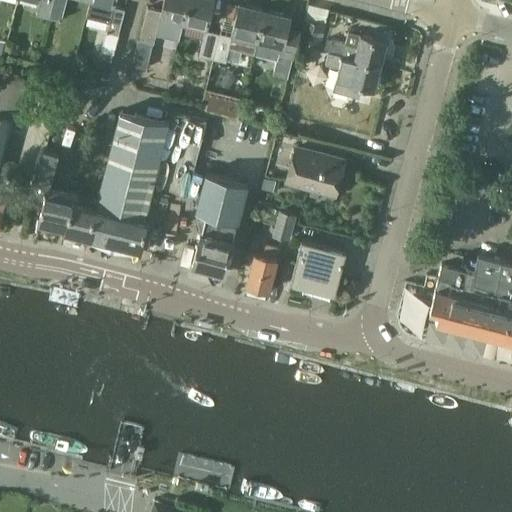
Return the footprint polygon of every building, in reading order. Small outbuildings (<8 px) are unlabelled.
[(38,0),(35,12),(49,16),(52,0),(38,0)] [(65,0),(52,0),(49,16),(60,19),(65,0)] [(88,0),(85,14),(108,20),(100,50),(113,53),(118,34),(117,33),(123,8),(113,5),(114,1),(114,0),(88,0)] [(178,38),(183,19),(187,0),(161,0),(160,9),(147,6),(139,38),(153,42),(155,32),(178,38)] [(212,0),(187,0),(183,19),(206,25),(212,0)] [(239,2),(232,32),(231,31),(230,35),(218,33),(212,58),(225,61),(229,47),(254,53),(265,8),(239,2)] [(290,15),(265,8),(254,53),(277,59),(273,74),(286,77),(291,57),(299,29),(287,26),(290,15)] [(299,29),(291,57),(293,57),(297,41),(320,47),(326,25),(303,19),(300,29),(299,29)] [(198,55),(212,58),(218,33),(205,29),(198,55)] [(385,40),(360,33),(348,30),(345,43),(329,40),(327,51),(354,57),(379,64),(385,40)] [(373,87),(379,64),(354,57),(327,51),(324,63),(337,66),(331,89),(359,96),(362,84),(373,87)] [(0,78),(0,171),(13,119),(18,120),(26,85),(0,78)] [(204,105),(239,113),(244,92),(209,85),(204,105)] [(120,109),(95,207),(88,237),(140,250),(147,219),(144,218),(168,121),(120,109)] [(335,193),(344,159),(296,146),(286,179),(335,193)] [(79,193),(50,186),(59,152),(44,148),(33,195),(44,198),(38,221),(64,228),(71,201),(77,203),(79,193)] [(190,190),(200,192),(204,168),(195,167),(190,190)] [(248,183),(206,172),(205,171),(195,210),(206,212),(201,231),(200,231),(191,265),(225,273),(233,239),(232,239),(237,221),(238,221),(248,183)] [(71,201),(64,228),(64,231),(88,237),(95,207),(77,203),(71,201)] [(273,232),(289,236),(295,213),(279,209),(273,232)] [(289,285),(334,296),(346,250),(301,239),(289,285)] [(275,257),(278,246),(265,243),(262,254),(255,252),(247,284),(268,290),(276,257),(275,257)] [(511,261),(505,260),(479,253),(474,270),(442,261),(435,287),(429,309),(439,311),(436,321),(511,340),(511,261)] [(399,318),(424,324),(432,291),(406,286),(399,318)] [(150,511),(189,511),(190,511),(175,506),(177,499),(161,494),(159,500),(155,499),(151,511),(150,511)]
